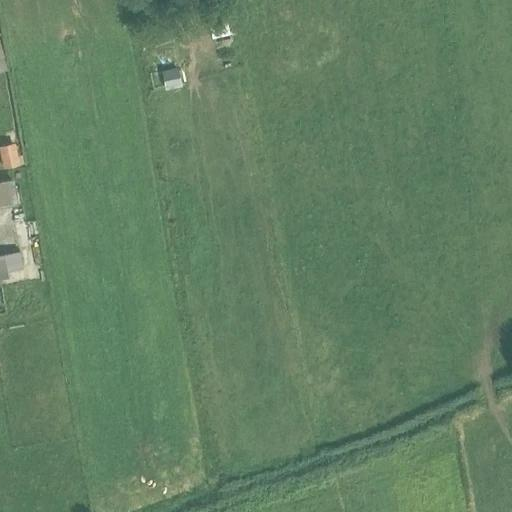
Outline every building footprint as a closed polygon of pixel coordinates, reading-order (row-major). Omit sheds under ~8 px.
[(229,23),(210,27),(213,43),(232,38),(229,23)] [(179,68),(162,71),(166,91),(183,87),(179,68)] [(16,144),(0,146),(0,155),(3,170),(20,167),(16,144)] [(0,207),(17,205),(15,181),(0,183),(0,207)] [(20,253),(0,256),(0,312),(3,312),(0,296),(0,280),(8,279),(7,274),(23,271),(20,253)]
